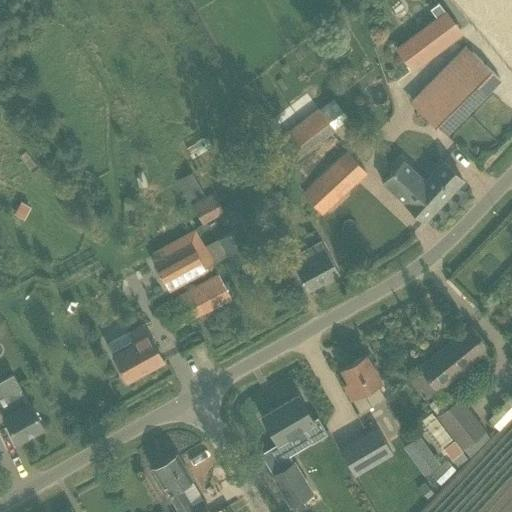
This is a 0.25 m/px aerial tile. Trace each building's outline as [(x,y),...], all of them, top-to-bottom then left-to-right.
[(436,17),(444,11),(438,3),(430,9),(436,17)] [(436,17),(396,48),(413,72),(463,34),(444,11),(436,17)] [(426,118),(446,138),(502,81),(480,59),(471,52),(415,108),(426,118)] [(289,167),(336,131),(334,129),(348,118),(333,99),(319,110),(318,108),(272,143),(289,167)] [(323,216),(367,173),(346,150),(302,192),(323,216)] [(381,183),(424,222),(462,180),(443,162),(425,182),(401,161),(381,183)] [(188,174),(176,181),(175,182),(186,202),(201,194),(190,174),(188,174)] [(192,205),(203,225),(223,213),(212,193),(192,205)] [(29,208),(21,203),(15,214),(23,218),(29,208)] [(241,227),(218,240),(206,246),(215,263),(227,256),(234,269),(257,255),(241,227)] [(307,291),(338,274),(321,243),(291,260),(307,291)] [(190,244),(153,264),(166,289),(203,269),(190,244)] [(157,307),(160,312),(169,330),(230,296),(218,274),(157,307)] [(126,382),(164,361),(144,324),(127,333),(133,344),(112,356),(126,382)] [(426,401),(447,384),(489,351),(470,327),(418,368),(422,372),(410,381),(426,401)] [(343,385),(359,413),(384,399),(376,385),(380,383),(365,355),(341,369),(348,382),(343,385)] [(0,411),(3,417),(16,442),(42,427),(13,374),(0,380),(0,411)] [(297,395),(260,416),(276,443),(301,428),(310,443),(326,433),(317,416),(311,419),(297,395)] [(460,398),(436,416),(461,450),(485,431),(460,398)] [(354,475),(392,453),(377,427),(338,449),(354,475)] [(419,434),(403,446),(424,477),(441,464),(419,434)] [(161,482),(157,484),(165,497),(168,495),(177,511),(209,511),(176,455),(160,464),(161,465),(153,469),(161,482)] [(309,494),(291,463),(270,475),(288,506),(309,494)] [(417,488),(427,499),(433,493),(423,483),(417,488)]
